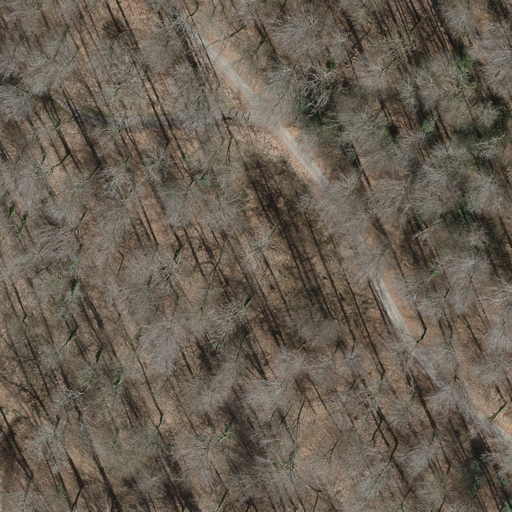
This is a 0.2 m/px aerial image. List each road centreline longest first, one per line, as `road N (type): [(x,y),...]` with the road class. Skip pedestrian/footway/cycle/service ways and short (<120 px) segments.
road 1 (track): [(511,444),(416,357),(323,184),(266,114)]
road 2 (track): [(266,114),(159,0)]
